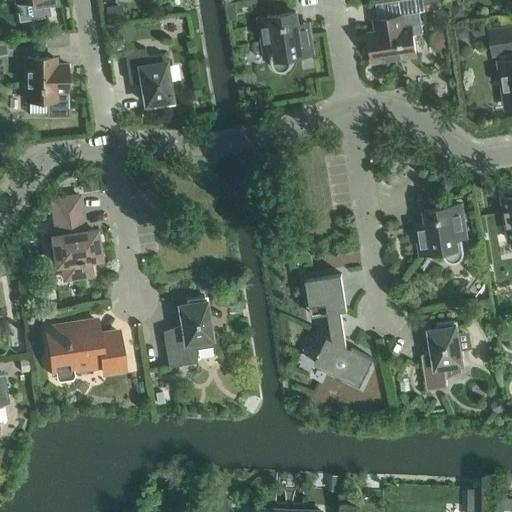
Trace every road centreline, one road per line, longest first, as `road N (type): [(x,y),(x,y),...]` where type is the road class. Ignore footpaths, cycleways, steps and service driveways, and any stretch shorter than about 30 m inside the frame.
road 1 (residential): [(106,152),(252,142),(346,108)]
road 2 (residential): [(383,308),(346,108)]
road 3 (residential): [(511,158),(461,160),(395,110),(346,108)]
road 4 (residential): [(135,304),(106,152)]
road 5 (residential): [(106,152),(85,0)]
road 6 (residential): [(0,214),(31,171),(106,152)]
